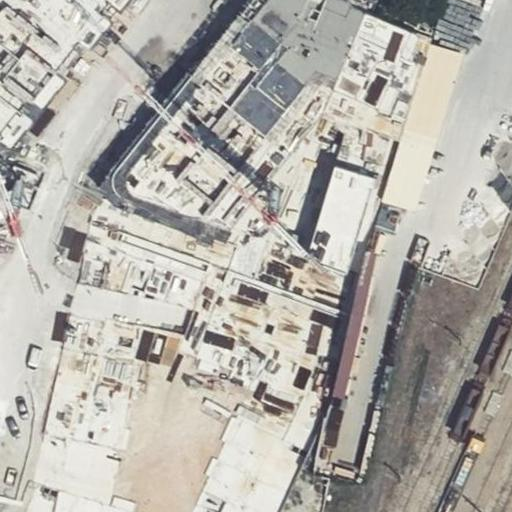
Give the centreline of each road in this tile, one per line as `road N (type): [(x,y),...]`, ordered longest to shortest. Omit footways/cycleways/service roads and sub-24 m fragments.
road 1 (unknown): [(510,0),(424,213),(384,274),(345,426)]
road 2 (residential): [(182,0),(72,145),(0,395)]
